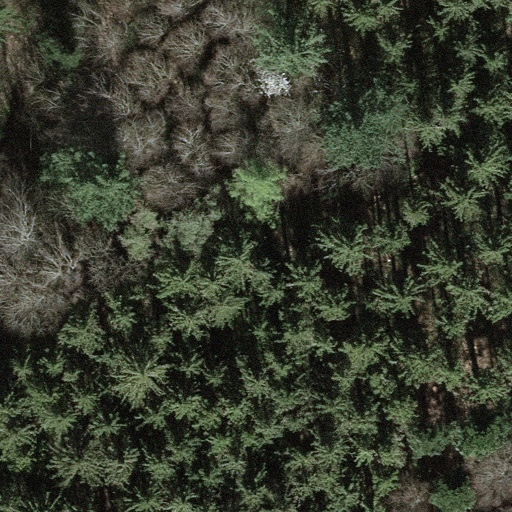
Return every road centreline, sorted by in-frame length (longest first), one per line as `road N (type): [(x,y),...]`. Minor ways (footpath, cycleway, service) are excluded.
road 1 (track): [(0,299),(392,142),(511,108)]
road 2 (track): [(104,0),(0,236)]
